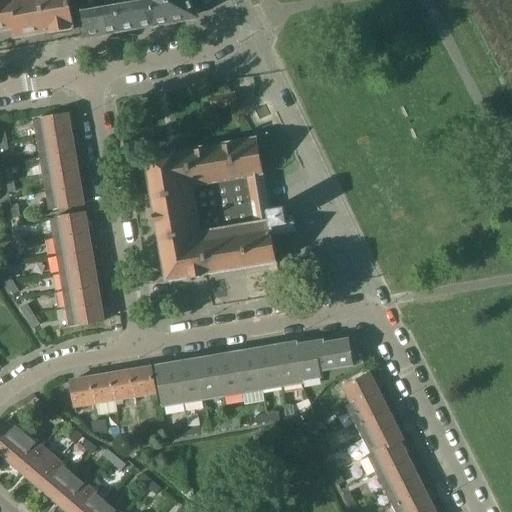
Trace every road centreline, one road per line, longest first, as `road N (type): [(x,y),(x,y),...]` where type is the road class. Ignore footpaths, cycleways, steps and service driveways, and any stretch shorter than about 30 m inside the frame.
road 1 (unknown): [(263,13),(270,59),(395,301)]
road 2 (residential): [(137,348),(88,77)]
road 3 (residential): [(137,348),(365,310)]
road 4 (residential): [(475,511),(379,321),(365,310)]
road 5 (residential): [(88,77),(215,51),(229,21),(218,0)]
road 6 (residential): [(0,398),(62,363),(137,348)]
